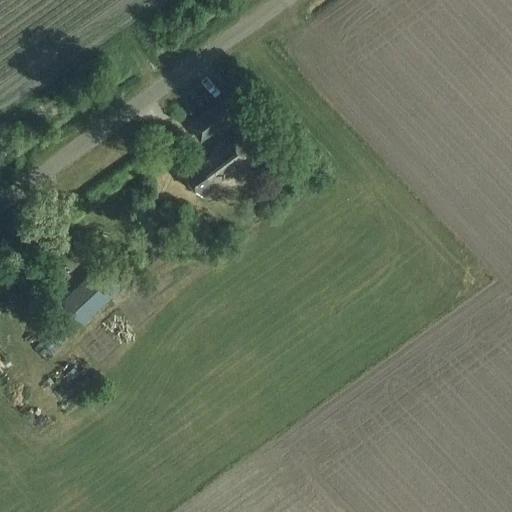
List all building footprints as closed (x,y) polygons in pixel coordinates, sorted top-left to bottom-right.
[(95,62),(98,79),(109,77),(106,60),(95,62)] [(191,125),(202,139),(229,119),(237,130),(253,118),(233,93),(222,102),(191,125)] [(202,196),(251,159),(233,135),(209,153),(211,156),(203,162),(200,159),(187,169),(190,172),(186,175),(202,196)] [(38,261),(40,264),(57,285),(70,275),(61,264),(55,268),(47,259),(44,256),(38,261)] [(62,300),(84,323),(128,282),(107,259),(62,300)]
